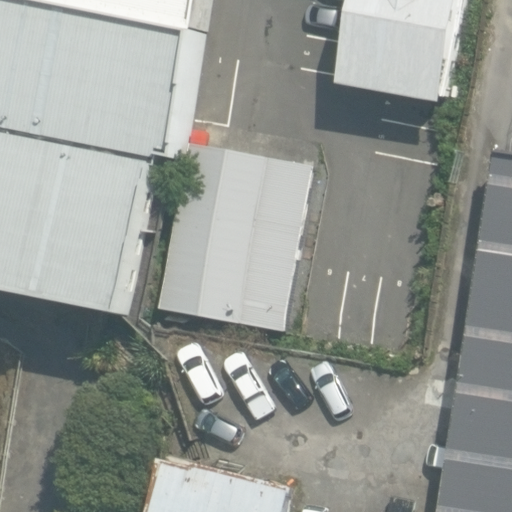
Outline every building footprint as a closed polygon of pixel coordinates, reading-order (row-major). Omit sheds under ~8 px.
[(0,0),(0,6),(198,45),(207,0),(0,0)] [(469,0),(366,0),(351,92),(450,109),(469,0)] [(0,287),(145,317),(198,45),(0,6),(0,287)] [(324,165),(201,144),(173,313),(296,333),(324,165)] [(511,511),(511,149),(502,148),(441,511),(511,511)] [(287,511),(294,482),(179,454),(164,511),(287,511)]
